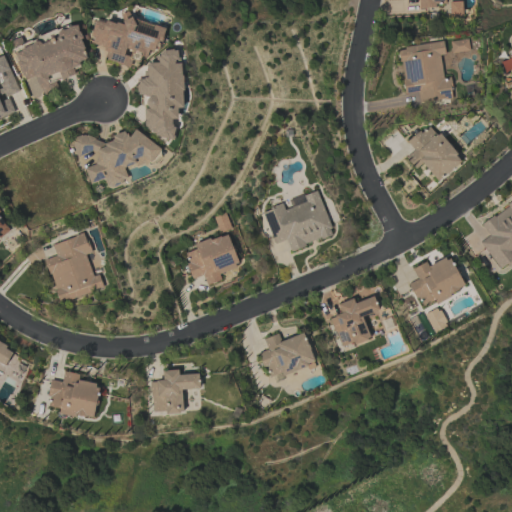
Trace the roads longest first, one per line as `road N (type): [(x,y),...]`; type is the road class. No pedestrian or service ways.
road 1 (residential): [(0,308),(74,348),(116,355),(162,345),(379,257),(470,199),(511,161)]
road 2 (residential): [(402,243),(355,141),(353,104),(373,0)]
